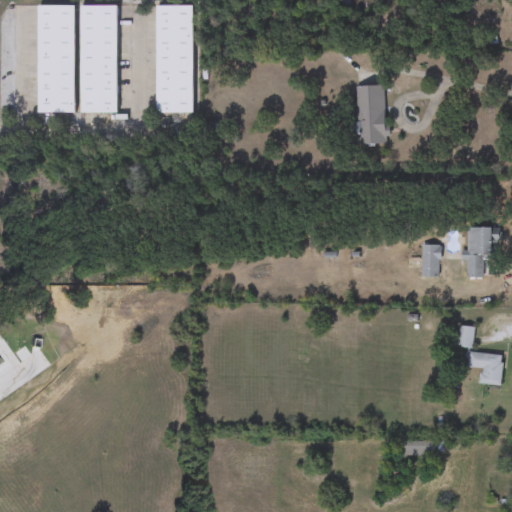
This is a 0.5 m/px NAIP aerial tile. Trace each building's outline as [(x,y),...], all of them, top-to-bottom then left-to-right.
[(495,19),(467,19),(467,5),(495,5),(495,19)] [(37,113),(37,6),(73,6),(73,113),(37,113)] [(116,6),(116,113),(78,113),(78,6),(116,6)] [(154,6),(191,6),(191,113),(154,113),(154,6)] [(356,86),(385,86),(386,144),(357,144),(356,86)] [(465,278),(466,228),(493,228),(492,258),(484,258),(483,279),(465,278)] [(439,278),(421,278),(421,246),(439,246),(439,278)] [(472,348),(457,348),(457,327),(472,327),(472,348)] [(501,385),(479,384),(479,369),(466,368),(467,353),(502,355),(501,385)] [(428,454),(405,454),(405,442),(428,442),(428,454)]
